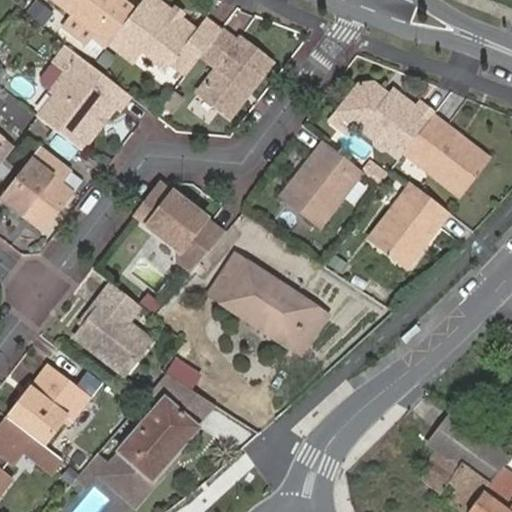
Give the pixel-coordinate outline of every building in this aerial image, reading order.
[(36,0),(27,17),(52,30),(61,13),(36,0)] [(118,0),(48,0),(92,32),(88,37),(102,48),(107,41),(130,10),(118,1),(118,0)] [(195,29),(159,0),(136,0),(136,1),(130,10),(107,41),(135,59),(144,49),(166,65),(171,59),(186,71),(201,52),(220,28),(205,16),(195,29)] [(136,1),(133,0),(118,0),(118,1),(130,10),(136,1)] [(220,28),(201,52),(217,65),(198,89),(230,114),(271,59),(240,35),(237,38),(221,26),(220,28)] [(66,46),(58,56),(70,65),(78,55),(66,46)] [(55,93),(37,116),(81,149),(115,104),(119,107),(129,94),(90,64),(78,55),(51,90),(55,93)] [(174,66),(159,77),(169,89),(183,78),(174,66)] [(387,146),(400,155),(404,149),(432,113),(419,102),(416,105),(394,88),(390,94),(373,81),(359,83),(340,109),(363,127),(376,138),(377,141),(383,146),(387,146)] [(489,156),(432,113),(404,149),(461,193),(489,156)] [(0,161),(11,147),(0,138),(0,161)] [(324,139),(282,194),(319,223),(362,169),(362,168),(324,139)] [(71,169),(38,145),(0,194),(0,197),(43,230),(73,191),(61,182),(71,169)] [(379,182),(386,173),(369,159),(362,168),(362,169),(379,182)] [(211,221),(159,178),(133,212),(175,246),(176,260),(190,271),(220,237),(207,225),(211,221)] [(408,264),(450,209),(412,181),(370,236),(408,264)] [(225,231),(211,221),(207,225),(220,237),(225,231)] [(233,255),(209,292),(301,351),(325,315),(233,255)] [(137,306),(109,283),(90,306),(93,310),(72,335),(118,374),(146,341),(123,322),(137,306)] [(149,312),(159,302),(148,293),(139,303),(149,312)] [(423,331),(418,325),(404,338),(406,341),(409,344),(423,331)] [(465,362),(480,379),(495,364),(481,347),(465,362)] [(166,357),(155,370),(165,376),(180,386),(190,371),(166,357)] [(47,365),(7,417),(43,445),(62,419),(68,424),(88,397),(47,365)] [(213,406),(180,386),(165,376),(153,390),(161,397),(195,427),(213,406)] [(161,397),(115,450),(150,479),(167,459),(195,427),(161,397)] [(0,491),(9,480),(0,474),(0,471),(8,462),(11,464),(22,450),(51,472),(61,458),(43,445),(7,417),(0,426),(0,491)] [(458,511),(469,511),(481,495),(507,460),(447,418),(426,448),(434,454),(415,481),(458,511)] [(150,479),(115,450),(105,462),(99,469),(133,498),(150,479)] [(99,469),(105,462),(96,455),(75,478),(84,486),(94,474),(134,509),(173,463),(167,459),(150,479),(133,498),(99,469)] [(469,511),(511,511),(511,508),(509,511),(504,511),(481,495),(469,511)]
